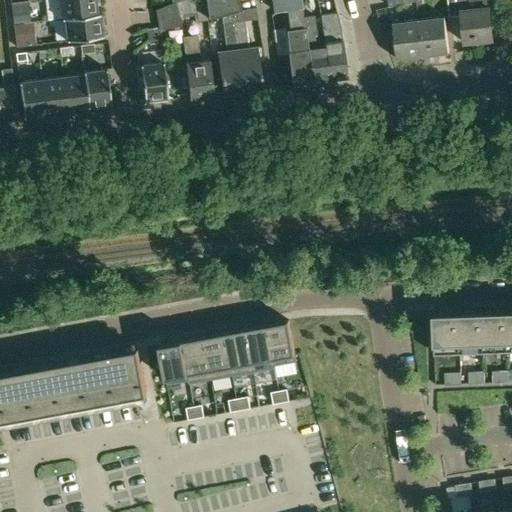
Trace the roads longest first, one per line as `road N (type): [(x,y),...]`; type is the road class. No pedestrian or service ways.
road 1 (unclassified): [(376,298),(286,303),(0,356)]
road 2 (residential): [(376,93),(130,126)]
road 3 (unclassified): [(376,298),(412,511)]
road 4 (residential): [(511,79),(376,93)]
road 5 (unclassified): [(511,292),(376,298)]
road 6 (residential): [(130,126),(0,142)]
road 7 (residential): [(130,126),(115,0)]
